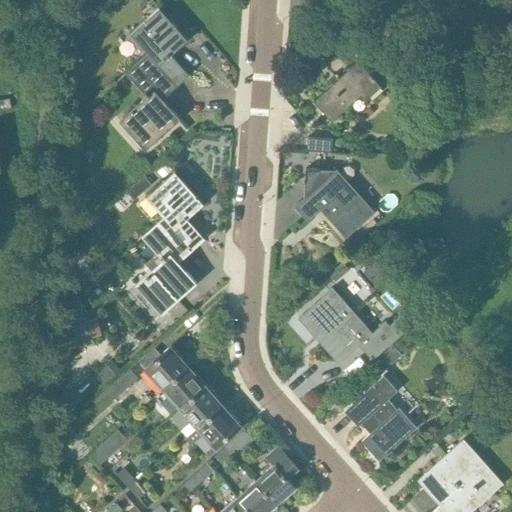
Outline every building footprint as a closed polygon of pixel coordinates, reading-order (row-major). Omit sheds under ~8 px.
[(178,85),(189,75),(172,55),(188,40),(159,8),(130,33),(148,53),(149,52),(178,85)] [(149,52),(148,53),(125,72),(147,96),(123,117),(149,146),(180,118),(162,98),(178,85),(149,52)] [(314,99),(332,121),(333,120),(332,119),(361,95),(366,101),(367,101),(366,99),(381,86),(375,80),(375,79),(372,75),(371,75),(358,60),(357,61),(358,62),(316,99),(315,99),(314,99)] [(9,99),(0,100),(0,111),(11,109),(9,99)] [(332,138),(307,137),(307,151),(331,153),(332,138)] [(356,192),(336,169),(334,171),(305,168),(304,197),(295,205),(308,219),(323,206),(329,212),(326,214),(345,236),(358,225),(359,226),(361,224),(353,214),(358,210),(359,211),(360,210),(349,197),(354,193),(355,193),(356,192)] [(194,249),(205,239),(187,218),(203,203),(175,171),(147,197),(164,217),(165,216),(194,249)] [(165,216),(164,217),(141,237),(135,243),(141,250),(148,244),(163,260),(139,281),(165,310),(196,283),(179,263),(194,249),(165,216)] [(333,287),(298,318),(299,319),(337,362),(338,363),(358,344),(372,360),(409,326),(400,316),(389,326),(384,321),(372,332),(333,287)] [(163,389),(189,366),(171,346),(145,369),(163,389)] [(163,389),(180,408),(206,385),(189,366),(163,389)] [(112,401),(138,378),(129,368),(104,391),(112,401)] [(383,375),(344,409),(358,425),(364,420),(372,430),(361,440),(379,459),(416,427),(398,407),(396,409),(387,398),(396,390),(383,375)] [(180,408),(197,428),(223,404),(206,385),(180,408)] [(223,404),(197,428),(215,448),(241,424),(223,404)] [(232,454),(234,457),(253,440),(252,439),(266,426),(257,417),(225,446),(232,454)] [(417,480),(441,506),(445,511),(469,511),(486,498),(503,483),(463,438),(417,480)] [(111,453),(102,442),(94,449),(103,460),(111,453)] [(255,481),(275,504),(295,487),(287,479),(299,468),(278,444),(265,456),(273,465),(255,481)] [(232,454),(225,446),(214,456),(221,464),(232,454)] [(124,467),(116,474),(129,488),(137,481),(124,467)] [(189,478),(196,486),(204,479),(197,471),(189,478)] [(196,486),(189,478),(177,489),(184,497),(196,486)] [(138,499),(146,492),(137,481),(129,488),(138,499)] [(255,481),(236,497),(249,511),(266,511),(275,504),(255,481)] [(249,511),(236,497),(219,511),(249,511)] [(106,511),(120,511),(123,510),(116,502),(106,511)]
